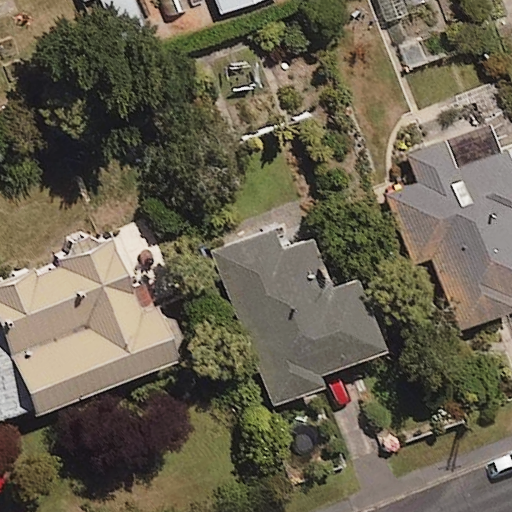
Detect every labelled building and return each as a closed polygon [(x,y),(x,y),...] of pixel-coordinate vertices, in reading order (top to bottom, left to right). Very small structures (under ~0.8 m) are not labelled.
[(102,0),(114,36),(140,28),(130,0),(102,0)] [(213,0),(218,10),(242,0),(213,0)] [(504,288),(511,284),(511,144),(498,150),(485,117),(403,150),(413,176),(380,189),(409,261),(427,254),(455,324),(510,302),(504,288)] [(349,273),(325,282),(306,229),(260,246),(255,232),(210,249),(265,399),(315,380),(310,368),(376,344),(349,273)] [(147,296),(131,303),(102,230),(0,270),(0,412),(24,403),(27,409),(169,352),(147,296)]
